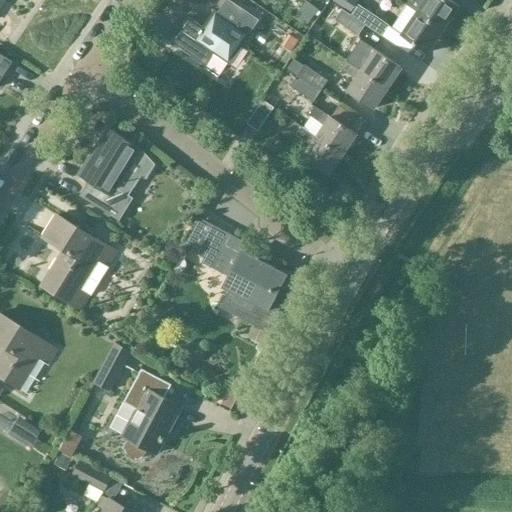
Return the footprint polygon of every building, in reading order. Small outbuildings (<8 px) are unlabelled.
[(418,13),(445,31),(461,8),(448,0),(426,0),(427,0),(426,0),(408,0),(406,5),(418,13)] [(350,16),(365,26),(381,37),(388,26),(357,5),(350,16)] [(445,31),(418,13),(406,5),(398,17),(402,19),(395,30),(403,36),(430,54),(445,31)] [(365,26),(350,16),(343,11),(335,21),(358,37),(365,26)] [(188,19),(171,44),(193,58),(191,61),(205,70),(214,56),(230,67),(250,36),(215,12),(203,29),(188,19)] [(362,72),(388,90),(402,69),(376,51),(375,52),(360,42),(355,50),(370,60),(362,72)] [(0,81),(11,63),(0,56),(0,81)] [(388,90),(362,72),(347,62),(341,70),(357,80),(348,92),(374,110),(388,90)] [(298,77),(321,93),(328,82),(305,67),(298,77)] [(314,103),(321,93),(298,77),(291,88),(314,103)] [(248,126),(256,131),(259,133),(274,110),(263,103),(248,126)] [(317,139),(344,156),(358,135),(331,118),(316,108),(310,117),(325,127),(317,139)] [(344,156),(317,139),(302,128),(296,137),(311,147),(303,159),(330,177),(344,156)] [(137,151),(138,150),(109,131),(96,153),(93,151),(78,176),(88,182),(79,197),(118,221),(132,199),(128,197),(139,178),(145,180),(155,166),(142,152),(142,153),(141,154),(137,151)] [(107,266),(115,252),(57,216),(43,238),(64,252),(42,287),(80,310),(88,297),(79,291),(98,260),(107,266)] [(242,242),(232,237),(199,220),(184,248),(204,259),(201,264),(229,278),(223,288),(229,291),(221,308),(266,331),(284,303),(282,302),(281,304),(275,300),(287,277),(237,251),(242,242)] [(46,365),(55,350),(0,316),(0,346),(4,349),(0,355),(0,378),(17,390),(36,359),(46,365)] [(114,344),(94,382),(110,391),(130,352),(114,344)] [(142,458),(147,449),(157,454),(181,407),(164,398),(171,385),(141,369),(123,403),(137,410),(123,436),(128,439),(123,448),(124,452),(126,456),(134,461),(139,461),(142,458)] [(209,404),(226,413),(232,402),(215,393),(209,404)] [(191,465),(200,455),(189,447),(181,457),(191,465)] [(102,511),(132,511),(113,502),(121,487),(109,482),(111,478),(79,461),(72,475),(103,492),(95,507),(103,511),(102,511)]
